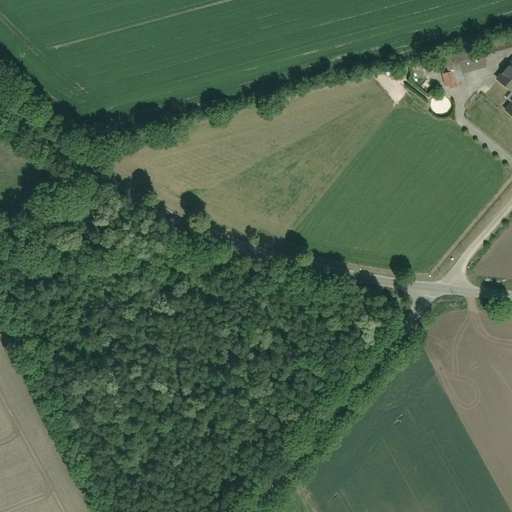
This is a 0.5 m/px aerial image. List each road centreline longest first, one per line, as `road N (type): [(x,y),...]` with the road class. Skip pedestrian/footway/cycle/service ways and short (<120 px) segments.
road 1 (tertiary): [(436,290),(309,266),(171,220),(72,160),(0,101)]
road 2 (residential): [(436,290),(243,511)]
